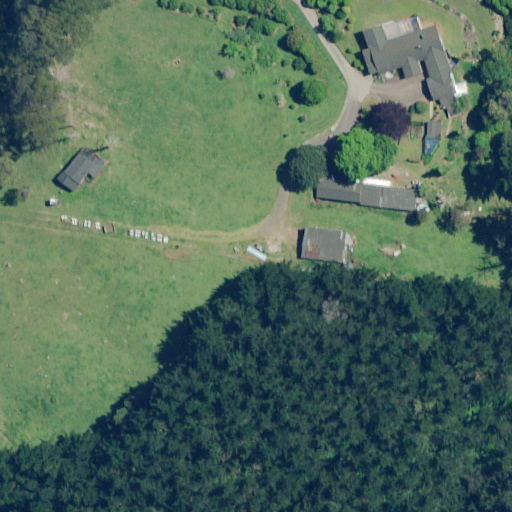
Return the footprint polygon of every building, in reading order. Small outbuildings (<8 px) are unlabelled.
[(359,32),(372,77),(401,69),(405,81),(427,75),(424,64),(426,63),(440,111),(447,109),(450,119),(463,115),(438,28),(390,42),(386,25),(359,32)] [(427,153),(437,154),(441,147),(441,136),(445,136),(446,124),(428,123),(427,153)] [(58,185),(74,198),(91,176),(98,180),(110,164),(88,147),(58,185)] [(342,174),(343,165),(321,162),(318,199),(362,204),(365,177),(342,174)] [(417,211),(419,187),(412,186),(412,190),(393,189),(394,182),(365,180),(363,207),(417,211)] [(423,205),(422,205),(421,206),(420,207),(419,208),(419,209),(418,211),(418,212),(418,213),(419,215),(419,216),(420,217),(421,218),(422,219),(423,219),(424,220),(426,220),(427,220),(428,219),(430,219),(431,218),(432,217),(432,216),(433,215),(433,213),(433,212),(433,211),(433,209),(432,208),(432,207),(431,206),(430,205),(428,205),(427,204),(426,204),(424,204),(423,205)] [(347,231),(308,228),(305,261),(345,263),(347,231)] [(352,262),(351,262),(350,262),(348,262),(347,262),(346,263),(345,263),(344,264),(343,265),(343,267),(342,268),(342,269),(342,271),(343,272),(343,273),(344,274),(345,275),(346,276),(347,277),(348,277),(350,277),(351,277),(352,276),(354,276),(355,275),(356,274),(356,273),(357,272),(357,271),(357,269),(357,268),(357,267),(356,265),(356,264),(355,263),(354,263),(352,262)]
